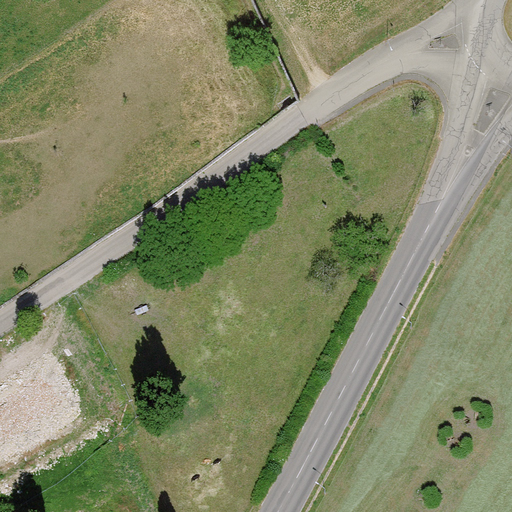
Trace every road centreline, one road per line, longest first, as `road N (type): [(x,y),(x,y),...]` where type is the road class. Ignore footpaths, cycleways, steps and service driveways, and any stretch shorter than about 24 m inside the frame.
road 1 (residential): [(386,60),(0,323)]
road 2 (primary): [(276,511),(418,245)]
road 3 (primary): [(472,71),(418,245)]
road 4 (primary): [(418,245),(511,122)]
